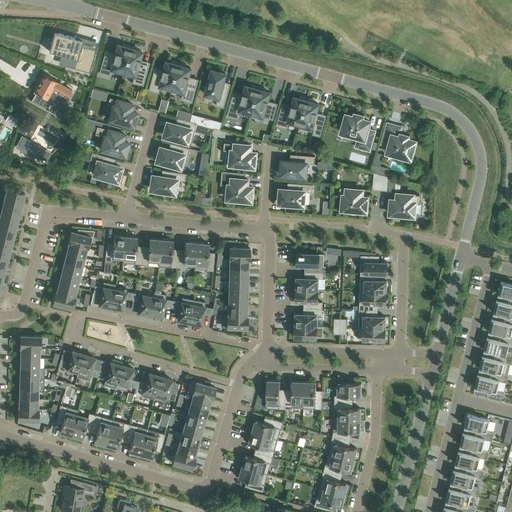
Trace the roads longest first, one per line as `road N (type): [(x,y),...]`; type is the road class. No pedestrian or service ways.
road 1 (residential): [(465,248),(481,159),(474,137),(440,108),(74,8)]
road 2 (residential): [(265,349),(86,314),(73,323),(79,340),(237,385)]
road 3 (residential): [(0,433),(201,489),(211,480),(237,385)]
road 4 (residential): [(126,217),(47,214),(24,304),(0,319)]
road 5 (residential): [(377,221),(377,230),(403,234),(399,352)]
road 6 (residential): [(376,368),(374,442),(356,511)]
road 7 (residential): [(396,511),(432,371)]
road 8 (residential): [(262,228),(126,217)]
road 9 (residential): [(457,399),(490,268)]
road 10 (residential): [(399,352),(265,349)]
road 11 (residential): [(252,363),(376,368)]
road 12 (residential): [(265,349),(269,235),(262,228)]
